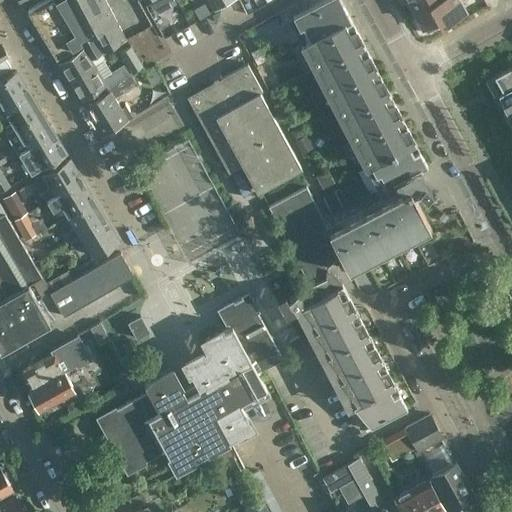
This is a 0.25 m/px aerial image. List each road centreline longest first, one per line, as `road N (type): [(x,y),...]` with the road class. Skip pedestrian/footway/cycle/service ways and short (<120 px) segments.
road 1 (residential): [(507,239),(384,302),(502,511)]
road 2 (residential): [(142,267),(0,13)]
road 3 (residential): [(507,239),(412,68)]
